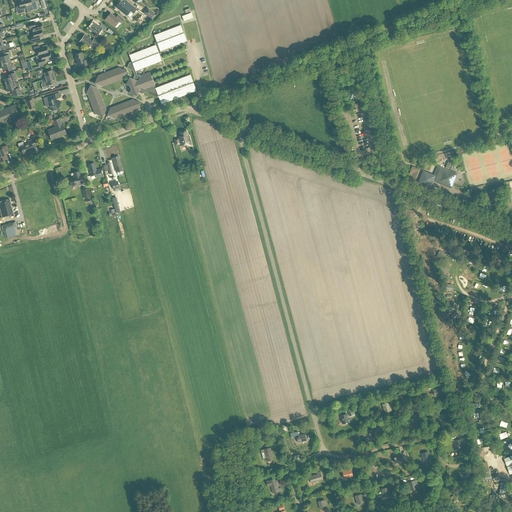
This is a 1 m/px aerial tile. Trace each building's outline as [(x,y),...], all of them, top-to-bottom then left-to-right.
[(26,8),(23,0),(20,0),(17,1),(19,7),(17,8),(18,14),(24,12),(23,9),(26,8)] [(30,0),(23,0),(26,8),(32,6),(33,9),(37,8),(35,2),(31,3),(30,0)] [(136,9),(130,4),(127,1),(125,4),(120,1),(115,7),(126,16),(126,15),(129,18),(133,13),(136,9)] [(148,8),(143,13),(150,18),(155,13),(148,8)] [(116,17),(110,13),(105,19),(114,27),(119,22),(121,23),(124,19),(118,15),(116,17)] [(33,32),(41,30),(43,29),(41,23),(35,25),(34,22),(28,24),(29,29),(32,28),(33,32)] [(99,27),(93,22),(89,29),(97,35),(99,32),(102,33),(106,28),(101,24),(99,27)] [(141,69),(144,68),(161,61),(159,54),(161,53),(160,51),(186,41),(180,25),(154,35),(156,42),(154,43),(155,45),(129,55),(132,62),(129,63),(127,68),(132,71),(134,76),(133,79),(129,77),(126,85),(129,86),(130,89),(129,93),(136,96),(139,91),(141,92),(143,91),(159,98),(161,104),(196,91),(190,75),(155,88),(149,72),(140,76),(137,75),(135,71),(138,70),(140,71),(141,69)] [(30,37),(32,42),(32,43),(40,40),(39,37),(43,35),(41,30),(33,32),(31,32),(32,36),(30,37)] [(92,41),(84,35),(80,42),(88,48),(92,42),(97,46),(99,43),(94,39),(92,41)] [(2,50),(8,48),(10,48),(9,44),(7,44),(6,43),(3,44),(2,41),(0,41),(0,47),(1,48),(2,50)] [(38,55),(39,55),(50,52),(50,51),(48,52),(47,49),(48,49),(47,45),(43,46),(43,47),(40,48),(39,46),(33,47),(35,52),(37,52),(38,55)] [(0,59),(1,63),(10,61),(9,57),(11,56),(9,51),(3,53),(4,56),(0,56),(0,59)] [(51,54),(50,52),(39,55),(38,55),(36,56),(37,60),(39,66),(46,64),(45,60),(49,58),(49,59),(53,58),(52,54),(51,54)] [(82,67),(88,65),(87,60),(84,60),(81,52),(75,54),(77,60),(76,60),(77,65),(81,64),(82,67)] [(10,61),(1,63),(3,70),(8,68),(9,71),(15,69),(14,66),(12,67),(10,61)] [(127,71),(119,67),(98,76),(94,83),(100,86),(124,77),(127,71)] [(45,79),(54,76),(52,70),(45,72),(44,69),(38,71),(39,76),(43,75),(45,79)] [(14,82),(13,79),(16,78),(15,72),(8,75),(8,77),(4,79),(5,85),(14,82)] [(54,76),(45,79),(46,82),(41,84),(43,90),(50,87),(49,84),(56,82),(54,76)] [(22,95),(19,85),(18,81),(14,82),(5,85),(7,91),(11,90),(13,96),(22,95)] [(96,88),(90,85),(87,92),(95,114),(102,117),(105,111),(96,88)] [(59,108),(58,102),(56,102),(55,99),(58,99),(58,97),(56,98),(55,95),(48,97),(43,98),(46,107),(49,106),(50,110),(52,111),(57,109),(57,108),(59,108)] [(140,103),(135,100),(109,110),(107,116),(114,119),(133,112),(136,113),(140,103)] [(14,105),(0,110),(0,125),(0,126),(5,124),(3,119),(8,117),(10,121),(14,119),(13,115),(17,113),(14,105)] [(62,125),(59,118),(53,121),(55,127),(47,130),(51,140),(66,134),(62,125)] [(189,141),(191,141),(190,136),(188,137),(187,131),(180,132),(181,136),(180,137),(182,138),(182,140),(179,141),(181,146),(187,145),(187,146),(190,145),(189,141)] [(36,145),(34,139),(28,141),(28,143),(24,145),(23,142),(18,144),(19,147),(20,147),(23,154),(34,150),(32,146),(36,145)] [(0,160),(0,162),(8,159),(5,152),(9,150),(7,145),(0,147),(0,148),(0,150),(0,149),(0,160)] [(121,166),(118,156),(113,158),(115,168),(121,166)] [(91,176),(94,175),(96,178),(103,176),(100,168),(96,170),(94,163),(89,165),(89,167),(88,167),(91,176)] [(429,173),(423,170),(421,176),(423,177),(422,178),(420,177),(418,183),(424,185),(424,183),(426,184),(425,186),(431,188),(433,183),(431,182),(432,180),(451,188),(457,173),(450,171),(452,165),(450,171),(438,166),(435,173),(436,173),(435,175),(430,173),(429,175),(428,175),(429,173)] [(412,166),(406,181),(413,183),(414,184),(420,169),(419,169),(412,166)] [(75,177),(70,179),(72,187),(76,185),(77,186),(83,184),(81,175),(81,174),(80,171),(73,173),(74,176),(75,176),(75,177)] [(89,188),(82,190),(85,199),(91,198),(89,188)] [(13,215),(9,200),(1,202),(2,208),(0,209),(2,218),(13,215)] [(4,231),(4,233),(9,232),(9,230),(16,228),(15,222),(2,225),(4,231)] [(437,389),(432,391),(433,397),(441,394),(439,386),(436,387),(437,389)] [(390,406),(390,403),(381,406),(384,414),(390,412),(388,406),(390,406)] [(418,420),(416,414),(410,416),(412,424),(421,422),(420,420),(418,420)] [(449,419),(447,414),(441,415),(443,423),(452,421),(451,419),(449,419)] [(342,425),(350,422),(350,420),(348,420),(346,415),(340,416),(342,425)] [(367,431),(368,439),(375,438),(374,432),(376,432),(375,429),(367,431)] [(295,435),(297,443),(306,441),(304,435),(298,436),(298,434),(295,435)] [(264,449),(266,459),(267,462),(273,460),(270,448),(264,449)] [(423,461),(429,460),(432,459),(432,457),(429,457),(427,452),(421,453),(423,461)] [(395,463),(403,461),(401,454),(395,456),(395,454),(392,455),(395,463)] [(464,476),(469,474),(467,466),(461,468),(464,476)] [(342,470),(345,478),(353,476),(351,470),(345,471),(345,469),(342,470)] [(490,479),(491,479),(491,477),(489,469),(483,470),(485,480),(490,479)] [(309,474),(311,483),(323,480),(321,471),(316,472),(317,474),(312,476),(311,474),(309,474)] [(268,486),(272,485),(274,493),(282,491),(282,488),(280,489),(277,478),(266,481),(268,486)] [(411,490),(417,489),(415,480),(409,482),(411,490)] [(504,482),(501,481),(499,494),(505,495),(506,490),(507,483),(504,482)] [(384,498),(390,496),(388,488),(382,489),(384,498)] [(358,504),(364,503),(362,495),(356,496),(358,504)] [(321,509),(327,508),(325,500),(319,502),(321,509)]
